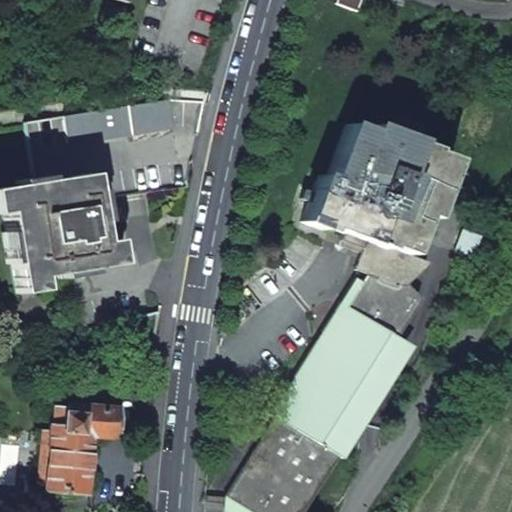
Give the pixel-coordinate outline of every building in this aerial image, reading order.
[(338,0),(337,2),(347,6),(358,10),(361,0),(338,0)] [(64,144),(170,128),(166,100),(61,116),(64,144)] [(344,125),(325,176),(318,174),(302,221),(324,231),(325,226),(345,233),(343,239),(361,246),(351,268),(361,272),(342,305),(337,301),(266,413),(271,417),(221,496),(220,510),(224,511),(297,511),(333,454),(330,452),(302,434),(370,322),(391,336),(415,296),(406,282),(422,266),(426,262),(427,259),(407,253),(423,215),(429,218),(452,160),(428,151),(429,148),(368,124),(365,134),(344,125)] [(30,182),(0,187),(0,212),(13,294),(37,290),(36,277),(116,265),(111,233),(98,235),(92,199),(89,174),(30,182)] [(454,249),(470,257),(477,238),(461,231),(454,249)] [(370,322),(302,434),(330,452),(400,341),(391,336),(370,322)] [(112,436),(114,410),(51,404),(48,431),(44,486),(44,488),(82,492),(88,433),(112,436)] [(44,486),(48,431),(39,431),(34,485),(44,486)]
